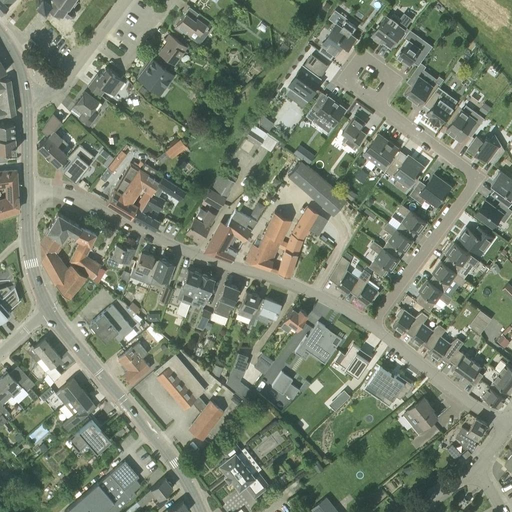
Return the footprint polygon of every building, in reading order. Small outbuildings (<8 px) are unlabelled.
[(0,0),(0,13),(0,14),(8,7),(8,6),(14,0),(0,0)] [(43,0),(67,17),(68,16),(70,17),(73,16),(75,13),(75,10),(73,9),(74,8),(73,6),(76,0),(43,0)] [(385,18),(372,35),(380,41),(382,39),(384,41),(383,41),(391,47),(393,45),(395,47),(396,47),(407,32),(404,30),(405,28),(406,26),(413,18),(405,12),(400,18),(393,14),(391,17),(388,15),(385,18)] [(194,20),(185,13),(175,27),(182,32),(183,30),(189,35),(193,30),(199,34),(204,28),(206,30),(210,24),(197,14),(194,20)] [(357,27),(346,19),(341,26),(337,23),(330,32),(331,33),(322,45),(327,48),(336,54),(344,43),(349,46),(351,44),(352,45),(355,40),(354,39),(356,37),(352,34),(357,27)] [(221,41),(225,34),(218,29),(213,35),(221,41)] [(173,64),(186,46),(170,34),(165,40),(168,41),(159,53),(173,64)] [(432,46),(417,36),(412,42),(410,40),(402,52),(401,51),(397,56),(402,59),(403,58),(407,61),(412,64),(413,61),(419,65),(433,46),(432,45),(432,46)] [(283,55),(289,47),(284,42),(277,51),(283,55)] [(297,73),(298,74),(288,86),(291,89),(287,94),(303,107),(308,101),(317,88),(315,87),(315,86),(321,78),(320,77),(319,79),(317,78),(327,65),(312,54),(304,65),(303,65),(297,73)] [(173,74),(153,60),(148,67),(149,67),(146,71),(143,70),(137,78),(158,93),(173,74)] [(462,64),(458,61),(453,69),(456,72),(462,64)] [(412,85),(405,94),(419,105),(434,85),(420,74),(424,69),(426,66),(421,62),(419,65),(407,81),(412,85)] [(124,81),(115,75),(105,68),(100,76),(97,74),(88,86),(100,95),(105,89),(113,95),(124,81)] [(440,84),(444,78),(440,75),(435,81),(440,84)] [(0,116),(3,116),(15,113),(10,78),(0,79),(0,116)] [(453,107),(443,100),(448,93),(438,85),(438,86),(424,105),(425,105),(430,108),(427,113),(431,116),(430,117),(440,125),(453,107)] [(88,125),(97,114),(92,110),(98,101),(84,91),(74,105),(83,111),(79,118),(88,125)] [(346,109),(331,97),(329,96),(321,106),(316,102),(306,115),(317,123),(321,117),(334,126),(346,109)] [(491,107),(484,102),(479,109),(486,114),(491,107)] [(469,115),(462,109),(446,130),(449,132),(448,133),(454,137),(455,136),(461,141),(467,133),(472,136),(485,119),(473,110),(469,115)] [(56,165),(67,154),(62,149),(67,144),(62,139),(54,130),(62,121),(53,113),(41,131),(47,135),(36,146),(56,165)] [(261,114),(260,124),(269,130),(274,123),(261,114)] [(364,121),(357,116),(356,118),(354,116),(342,131),(347,135),(343,140),(355,149),(364,137),(358,133),(365,124),(363,123),(364,121)] [(0,137),(14,136),(14,122),(0,123),(0,137)] [(260,145),(264,139),(250,130),(246,136),(260,145)] [(383,168),(398,147),(379,133),(364,154),(383,168)] [(489,160),(495,164),(505,150),(495,133),(490,140),(486,137),(484,141),(477,136),(468,148),(477,155),(479,153),(480,154),(480,155),(488,161),(489,160)] [(0,151),(15,151),(14,136),(0,137),(0,151)] [(171,158),(186,147),(180,139),(157,158),(161,163),(170,157),(171,158)] [(71,160),(62,170),(75,180),(95,156),(79,143),(67,157),(71,160)] [(99,153),(106,158),(110,154),(102,148),(99,153)] [(121,150),(118,153),(108,167),(113,171),(124,158),(127,154),(121,150)] [(307,150),(301,159),(308,164),(315,155),(307,150)] [(407,156),(401,151),(387,170),(399,179),(395,184),(405,192),(425,166),(409,154),(407,156)] [(113,157),(110,154),(102,163),(106,166),(113,157)] [(133,165),(139,168),(143,162),(140,160),(138,164),(135,162),(133,165)] [(333,214),(346,199),(300,160),(287,175),(333,214)] [(132,181),(114,208),(128,216),(134,206),(128,203),(139,185),(145,189),(134,207),(140,210),(152,192),(159,180),(153,177),(157,170),(144,162),(141,169),(140,169),(132,181)] [(133,165),(130,163),(123,175),(124,175),(116,189),(114,189),(108,200),(106,202),(106,203),(114,208),(132,181),(140,169),(139,168),(133,165)] [(17,184),(17,170),(0,171),(0,184),(7,184),(17,184)] [(509,206),(511,201),(511,178),(500,170),(491,183),(496,186),(491,193),(509,206)] [(226,197),(235,182),(220,173),(210,188),(210,187),(203,198),(207,201),(219,208),(226,197)] [(451,186),(434,173),(426,185),(420,180),(410,194),(422,203),(426,198),(437,206),(451,186)] [(134,207),(128,216),(129,216),(130,217),(133,218),(154,230),(159,221),(148,215),(152,208),(158,211),(165,200),(158,196),(162,189),(170,195),(176,185),(162,176),(159,180),(152,192),(140,210),(134,207)] [(280,182),(274,178),(271,183),(277,187),(280,182)] [(356,193),(352,191),(347,197),(351,200),(356,193)] [(0,214),(19,209),(18,195),(9,199),(0,201),(0,214)] [(374,201),(369,198),(365,203),(370,206),(374,201)] [(496,207),(486,199),(479,209),(476,213),(475,214),(493,227),(500,218),(504,222),(511,211),(511,210),(500,202),(496,207)] [(251,213),(258,217),(265,204),(258,200),(251,213)] [(397,229),(410,238),(416,231),(419,233),(427,222),(402,203),(397,209),(406,216),(397,228),(397,229)] [(308,226),(317,212),(307,207),(298,222),(292,233),(285,249),(277,271),(288,275),(301,239),(308,226)] [(376,214),(366,208),(365,211),(369,214),(367,218),(372,221),(376,214)] [(244,239),(256,220),(243,213),(235,209),(225,225),(220,223),(204,251),(218,256),(231,261),(234,256),(236,252),(229,248),(235,237),(242,241),(243,241),(244,239)] [(200,241),(215,214),(208,210),(201,221),(194,217),(186,232),(200,241)] [(276,248),(279,242),(290,218),(274,211),(258,246),(253,244),(245,261),(269,269),(272,260),(276,248)] [(426,214),(421,211),(418,215),(423,219),(426,214)] [(75,234),(80,226),(57,212),(40,241),(41,259),(55,283),(68,297),(86,275),(71,263),(67,268),(53,251),(69,229),(75,234)] [(397,229),(397,228),(388,222),(384,228),(393,234),(383,247),(397,257),(402,250),(405,252),(413,241),(410,238),(397,229)] [(80,226),(75,234),(74,236),(79,240),(71,260),(93,277),(100,266),(84,257),(96,233),(80,226)] [(495,238),(481,227),(478,226),(474,232),(466,226),(458,237),(482,255),(495,238)] [(383,247),(375,241),(370,246),(379,253),(369,266),(384,277),(384,276),(383,275),(388,268),(391,271),(400,259),(397,257),(383,247)] [(444,263),(457,273),(466,261),(475,267),(480,261),(454,242),(446,254),(449,256),(444,263)] [(123,247),(116,244),(112,255),(109,254),(106,263),(117,266),(120,259),(129,263),(135,249),(124,245),(123,247)] [(149,252),(148,250),(144,249),(142,250),(142,251),(141,251),(135,268),(147,273),(153,256),(148,254),(149,252)] [(358,278),(357,278),(346,270),(347,270),(350,261),(343,256),(329,279),(330,278),(335,282),(336,282),(338,283),(335,287),(346,294),(350,290),(358,278)] [(162,259),(159,258),(150,284),(159,287),(161,281),(168,283),(172,273),(169,272),(173,263),(166,260),(165,259),(163,258),(162,259)] [(457,273),(444,263),(441,261),(432,272),(436,274),(430,282),(444,291),(453,279),(462,286),(466,280),(457,273)] [(498,264),(491,268),(493,274),(501,270),(498,264)] [(106,270),(100,266),(93,277),(92,279),(97,283),(106,270)] [(184,317),(191,298),(201,273),(199,273),(198,272),(196,271),(194,271),(188,269),(178,293),(183,295),(175,313),(184,317)] [(358,278),(350,290),(355,294),(356,293),(358,295),(355,298),(366,306),(372,297),(374,298),(378,293),(378,294),(379,291),(368,282),(371,274),(364,269),(357,278),(358,278)] [(201,273),(191,298),(201,302),(200,304),(204,305),(214,278),(207,276),(206,275),(204,274),(202,274),(201,273)] [(444,291),(430,282),(427,279),(419,291),(422,293),(417,300),(416,299),(415,300),(425,307),(430,311),(439,298),(448,304),(452,298),(444,292),(444,291)] [(232,310),(234,304),(232,303),(238,288),(224,282),(213,311),(227,317),(230,309),(232,310)] [(511,297),(511,286),(509,283),(503,289),(511,297)] [(166,303),(172,288),(165,285),(160,300),(166,303)] [(19,298),(14,286),(1,297),(0,295),(0,320),(4,317),(5,318),(10,313),(8,310),(21,298),(20,298),(19,299),(18,298),(19,298)] [(250,318),(259,295),(246,290),(237,313),(250,317),(250,318)] [(280,304),(280,303),(278,302),(265,297),(264,299),(258,297),(259,295),(250,318),(250,317),(248,323),(247,327),(249,328),(251,324),(253,325),(256,318),(257,318),(258,316),(258,315),(260,311),(268,314),(266,318),(271,320),(273,321),(277,311),(275,310),(278,303),(280,304)] [(452,298),(449,302),(456,307),(459,303),(452,298)] [(132,302),(128,306),(138,315),(140,309),(132,302)] [(103,312),(91,322),(92,324),(89,327),(92,331),(94,329),(104,341),(112,335),(119,342),(130,333),(134,329),(112,304),(103,312)] [(297,311),(292,307),(280,324),(287,330),(291,325),(297,329),(305,317),(307,314),(299,308),(297,311)] [(423,323),(428,316),(422,311),(415,317),(402,307),(396,315),(399,317),(393,326),(404,334),(406,330),(408,332),(412,336),(413,336),(423,323)] [(425,307),(423,311),(428,316),(431,312),(430,311),(425,307)] [(203,329),(210,312),(203,309),(197,327),(203,329)] [(488,323),(492,318),(481,310),(477,315),(488,323)] [(473,320),(484,328),(488,323),(477,315),(473,320)] [(481,333),(484,328),(473,320),(470,325),(481,333)] [(305,336),(299,345),(300,345),(305,349),(306,348),(310,351),(310,352),(320,358),(327,348),(333,352),(337,345),(332,342),(336,336),(324,328),(325,326),(318,321),(311,331),(307,337),(305,336)] [(433,330),(423,323),(413,336),(412,336),(411,339),(421,347),(424,343),(426,345),(425,345),(430,349),(440,336),(441,336),(446,329),(440,324),(433,330)] [(510,342),(503,335),(497,340),(504,347),(510,342)] [(450,343),(441,336),(440,336),(430,349),(428,352),(439,360),(442,356),(444,358),(443,358),(448,362),(448,363),(450,360),(458,349),(464,342),(458,337),(450,343)] [(42,357),(53,348),(44,338),(33,347),(42,357)] [(345,355),(340,363),(355,373),(359,376),(364,368),(370,360),(358,352),(361,349),(353,343),(346,354),(345,354),(345,355)] [(306,357),(310,352),(310,351),(306,348),(305,349),(300,345),(299,345),(296,350),(306,357)] [(128,369),(141,358),(131,347),(118,358),(128,369)] [(53,348),(42,357),(36,361),(53,381),(61,374),(53,365),(61,358),(53,348)] [(327,348),(320,358),(325,362),(333,352),(327,348)] [(461,376),(473,360),(458,349),(450,360),(455,364),(452,369),(461,376)] [(242,375),(247,361),(245,360),(247,355),(237,351),(230,371),(225,385),(244,400),(251,390),(238,380),(240,374),(242,375)] [(259,359),(269,366),(274,360),(262,352),(257,358),(259,359)] [(206,389),(175,353),(163,363),(154,371),(157,375),(157,376),(184,407),(191,401),(201,413),(189,428),(202,438),(223,411),(210,401),(207,405),(198,396),(198,395),(206,389)] [(141,358),(128,369),(123,373),(132,383),(150,367),(142,358),(141,358)] [(61,359),(56,363),(61,370),(67,366),(61,359)] [(264,373),(269,366),(259,359),(254,366),(264,373)] [(473,360),(461,376),(470,382),(475,385),(480,379),(482,376),(483,374),(478,371),(482,366),(473,360)] [(500,372),(511,381),(511,364),(508,361),(500,372)] [(219,376),(222,368),(214,365),(211,373),(219,376)] [(380,366),(369,382),(370,382),(385,393),(382,397),(381,399),(390,404),(396,395),(400,398),(408,392),(413,384),(398,374),(396,376),(380,365),(380,366)] [(284,390),(289,382),(292,378),(281,371),(272,385),(282,392),(283,392),(284,390)] [(21,391),(20,390),(23,388),(19,384),(17,382),(7,372),(0,378),(0,383),(7,391),(11,395),(14,398),(21,391)] [(509,393),(511,389),(511,381),(500,372),(493,381),(508,392),(509,393)] [(30,388),(35,384),(28,376),(23,380),(30,388)] [(64,403),(82,389),(73,378),(55,392),(64,403)] [(26,392),(30,388),(23,380),(19,384),(23,388),(26,392)] [(504,397),(508,392),(493,381),(481,397),(489,402),(490,401),(499,407),(506,398),(504,397)] [(385,393),(370,382),(367,387),(382,397),(385,393)] [(2,405),(11,395),(7,391),(0,383),(0,411),(2,414),(6,418),(10,414),(2,405)] [(43,401),(54,391),(50,386),(39,396),(43,401)] [(82,389),(64,403),(74,415),(63,423),(68,431),(88,414),(83,407),(91,400),(82,389)] [(344,390),(333,400),(334,402),(331,405),(335,410),(350,396),(344,390)] [(419,432),(438,416),(429,405),(430,404),(424,397),(409,409),(418,421),(413,424),(419,432)] [(483,431),(487,425),(487,423),(477,417),(469,430),(462,426),(457,434),(464,438),(466,442),(469,441),(475,444),(478,438),(480,439),(484,431),(483,431)] [(84,438),(96,452),(107,442),(110,440),(100,428),(91,418),(67,439),(74,447),(84,438)] [(19,432),(15,435),(20,441),(24,438),(19,432)] [(241,459),(240,458),(237,454),(241,451),(234,441),(222,451),(227,458),(219,464),(227,474),(224,476),(228,481),(231,479),(239,489),(244,485),(254,497),(269,486),(257,471),(252,474),(249,469),(250,468),(251,465),(251,462),(250,460),(248,458),(246,458),(243,458),(241,459)] [(47,448),(43,443),(38,446),(42,451),(47,448)] [(456,459),(461,454),(452,444),(446,450),(456,459)] [(18,445),(12,450),(15,455),(21,450),(18,445)] [(466,458),(471,453),(468,449),(463,454),(466,458)] [(14,456),(8,460),(13,467),(19,463),(14,456)] [(318,461),(313,466),(319,473),(324,469),(318,461)] [(140,484),(121,462),(109,473),(110,473),(98,483),(97,482),(96,483),(97,483),(65,510),(64,511),(65,511),(114,511),(136,493),(133,490),(139,486),(140,484)] [(405,475),(413,473),(411,466),(403,468),(405,475)] [(0,483),(3,486),(14,476),(10,472),(0,480),(0,483)] [(290,479),(286,475),(280,480),(284,484),(290,479)] [(163,495),(172,487),(171,485),(171,483),(170,482),(168,482),(164,477),(124,511),(123,511),(132,511),(140,505),(141,506),(155,494),(159,498),(154,502),(159,507),(167,499),(163,495)] [(470,498),(463,495),(459,506),(466,508),(470,498)] [(312,508),(314,511),(340,511),(327,496),(312,508)] [(186,511),(189,511),(182,500),(167,510),(164,511),(186,511)]
